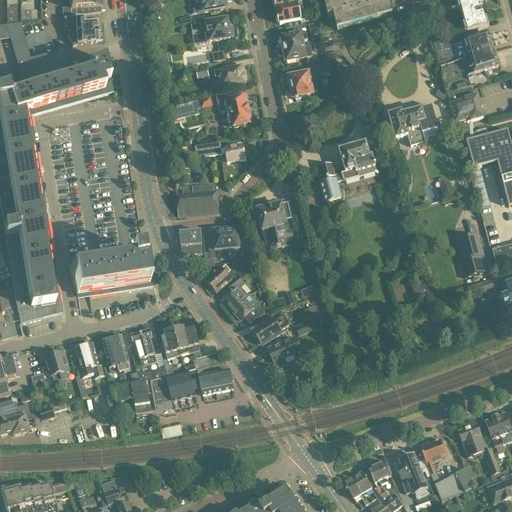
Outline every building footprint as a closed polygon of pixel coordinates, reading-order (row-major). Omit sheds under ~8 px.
[(20,25),(19,0),(5,0),(6,8),(7,27),(8,32),(21,28),(20,27),(20,25)] [(19,0),(20,25),(20,27),(24,26),(23,24),(40,22),(39,0),(19,0)] [(69,0),(70,18),(101,14),(100,9),(102,9),(101,0),(69,0)] [(195,8),(196,9),(191,10),(192,15),(197,14),(197,15),(202,14),(203,14),(227,10),(226,3),(231,2),(230,0),(199,0),(201,7),(195,8)] [(273,3),(274,7),(276,8),(276,9),(297,5),(302,4),(301,0),(274,0),(275,0),(274,0),(274,1),(273,3)] [(360,0),(361,1),(326,11),(328,18),(333,16),(337,30),(392,15),(387,0),(360,0)] [(482,15),(481,11),(482,11),(478,0),(470,0),(459,3),(467,34),(477,32),(487,29),(487,28),(486,28),(483,16),(483,15),(482,15)] [(158,2),(151,4),(154,15),(161,13),(158,2)] [(299,15),(297,5),(276,9),(278,18),(277,18),(276,20),(277,25),(277,24),(279,25),(279,26),(285,25),(300,22),(306,21),(305,14),(299,15)] [(192,23),(190,17),(179,20),(181,26),(192,23)] [(67,36),(68,37),(72,47),(75,47),(95,45),(97,43),(97,42),(102,42),(101,33),(96,33),(96,27),(93,25),(83,26),(82,20),(76,20),(75,20),(69,20),(69,18),(62,19),(63,30),(67,30),(67,36)] [(199,46),(233,40),(237,39),(236,29),(231,30),(228,30),(227,21),(206,25),(196,26),(199,46)] [(300,22),(285,25),(286,31),(301,28),(300,22)] [(311,37),(321,34),(318,23),(308,26),(311,37)] [(21,28),(8,32),(9,40),(14,56),(28,52),(21,28)] [(301,34),(281,38),(286,63),(306,59),(310,58),(309,49),(311,49),(309,41),(308,41),(306,34),(301,35),(301,34)] [(493,55),(491,48),(492,47),(488,35),(464,43),(449,47),(447,40),(433,44),(441,71),(470,62),(493,55)] [(54,53),(58,65),(66,63),(62,50),(54,53)] [(28,52),(14,56),(21,81),(35,77),(30,60),(28,52)] [(7,254),(9,266),(11,279),(13,290),(15,307),(16,308),(18,319),(31,315),(33,323),(61,316),(56,280),(29,120),(113,96),(109,77),(107,70),(108,70),(108,69),(106,69),(103,60),(68,70),(66,63),(58,65),(54,53),(30,60),(35,77),(21,81),(23,87),(22,88),(21,86),(0,91),(0,127),(14,213),(16,227),(3,229),(7,254)] [(225,62),(223,53),(212,55),(213,63),(225,62)] [(337,53),(326,55),(327,61),(338,58),(337,53)] [(494,57),(493,55),(470,62),(475,80),(477,81),(482,80),(484,78),(486,79),(497,75),(499,72),(498,69),(495,57),(494,57)] [(170,78),(169,71),(167,57),(157,58),(160,80),(170,78)] [(218,72),(214,73),(215,80),(219,79),(221,89),(245,85),(243,76),(241,67),(218,72)] [(209,78),(207,70),(196,72),(197,80),(209,78)] [(293,99),(295,102),(300,101),(301,98),(302,98),(302,97),(313,95),(312,91),(317,90),(315,83),(319,82),(317,74),(309,75),(308,73),(288,77),(289,80),(287,82),(288,85),(290,86),(292,100),(293,99)] [(446,96),(449,105),(454,125),(466,122),(467,124),(483,119),(477,97),(472,99),(470,90),(446,96)] [(447,97),(438,92),(435,97),(443,102),(447,97)] [(218,103),(220,113),(226,112),(229,129),(252,125),(247,97),(225,102),(218,103)] [(173,115),(174,121),(200,115),(199,110),(213,106),(211,99),(167,110),(168,116),(173,115)] [(401,113),(389,117),(391,125),(393,133),(396,141),(407,137),(411,149),(425,144),(423,135),(438,130),(431,108),(421,111),(402,116),(401,113)] [(143,252),(120,117),(52,129),(47,136),(70,271),(132,261),(130,254),(141,252),(143,252)] [(487,136),(486,130),(476,133),(478,138),(487,136)] [(511,147),(511,148),(507,132),(466,143),(473,168),(481,166),(480,163),(489,160),(490,164),(499,161),(507,190),(511,209),(511,208),(511,147)] [(196,160),(214,157),(222,156),(220,144),(194,148),(196,160)] [(334,181),(342,179),(343,181),(345,183),(359,178),(374,174),(375,172),(375,169),(372,158),(370,151),(368,151),(365,144),(339,152),(345,173),(341,175),(335,176),(332,165),(319,168),(322,181),(319,181),(325,203),(339,199),(334,181)] [(224,150),(227,164),(245,161),(242,147),(235,148),(235,145),(230,146),(231,149),(224,150)] [(192,154),(189,152),(183,153),(181,156),(181,159),(184,161),(190,161),(192,158),(192,154)] [(178,179),(191,178),(191,171),(190,163),(177,164),(177,172),(178,179)] [(444,177),(436,179),(439,198),(448,196),(444,177)] [(177,218),(218,214),(216,186),(182,189),(183,196),(176,197),(177,218)] [(314,205),(322,203),(317,186),(310,189),(314,205)] [(263,232),(268,252),(291,246),(285,222),(290,220),(287,205),(281,207),(281,206),(258,211),(263,232)] [(321,211),(308,214),(313,232),(325,229),(321,211)] [(497,221),(484,224),(488,241),(501,238),(497,221)] [(237,230),(225,231),(227,251),(239,250),(237,230)] [(227,251),(225,231),(213,232),(214,245),(209,248),(206,256),(210,259),(213,260),(216,259),(215,252),(227,251)] [(181,249),(182,258),(203,256),(202,247),(201,233),(179,235),(181,249)] [(495,273),(485,237),(466,243),(471,262),(467,263),(471,279),(495,273)] [(250,245),(244,247),(247,258),(253,257),(250,245)] [(511,246),(492,252),(497,272),(511,267),(511,246)] [(85,300),(89,299),(152,289),(147,259),(142,260),(141,252),(130,254),(132,261),(72,271),(73,279),(74,279),(77,301),(85,300)] [(0,269),(9,266),(7,254),(0,256),(0,269)] [(210,259),(206,256),(205,255),(205,269),(214,268),(213,260),(210,259)] [(9,266),(0,269),(0,282),(11,279),(9,266)] [(231,281),(227,276),(231,272),(225,266),(221,270),(221,269),(210,278),(211,279),(206,283),(216,294),(231,281)] [(0,294),(13,290),(11,279),(0,282),(0,294)] [(496,279),(476,286),(466,290),(470,301),(500,289),(496,279)] [(231,312),(248,297),(241,289),(245,286),(240,280),(231,287),(234,291),(222,302),(225,305),(224,305),(231,312)] [(511,283),(505,286),(509,296),(499,299),(500,303),(499,303),(502,315),(508,313),(510,319),(511,318),(511,283)] [(299,290),(302,299),(318,293),(315,284),(299,290)] [(15,307),(13,290),(0,294),(0,310),(0,313),(4,312),(16,308),(15,307)] [(283,299),(287,309),(295,305),(291,295),(282,298),(283,299)] [(312,300),(315,306),(325,302),(322,295),(312,300)] [(248,297),(231,312),(237,319),(240,322),(244,319),(250,326),(257,319),(258,320),(265,314),(257,306),(257,307),(248,297)] [(0,342),(16,339),(13,324),(19,322),(18,319),(16,308),(4,312),(7,324),(0,325),(0,342)] [(20,326),(33,323),(31,315),(18,319),(19,322),(20,326)] [(257,340),(287,321),(284,316),(274,323),(272,320),(253,332),(253,333),(253,335),(255,338),(257,339),(257,340)] [(294,328),(299,338),(318,330),(314,320),(294,328)] [(287,321),(257,340),(258,341),(258,342),(260,346),(261,346),(262,347),(282,335),(280,333),(290,326),(287,321)] [(183,330),(177,332),(184,356),(189,355),(189,356),(193,355),(194,358),(201,356),(200,353),(194,330),(184,332),(183,330)] [(149,331),(140,334),(149,367),(157,364),(155,357),(151,340),(152,340),(149,331)] [(324,339),(329,338),(326,331),(319,333),(321,338),(324,339)] [(181,358),(181,357),(184,356),(177,332),(165,335),(166,338),(162,339),(167,360),(168,362),(181,358)] [(149,367),(140,334),(131,337),(133,345),(134,345),(139,362),(140,362),(142,369),(149,367)] [(112,341),(121,374),(129,372),(127,365),(129,365),(122,338),(112,341)] [(300,352),(295,339),(267,351),(273,365),(276,371),(287,366),(285,359),(300,352)] [(121,374),(112,341),(102,344),(109,370),(112,370),(113,376),(119,374),(119,375),(121,374)] [(93,345),(84,348),(91,371),(92,370),(95,380),(104,378),(102,371),(101,371),(93,345)] [(91,371),(84,348),(75,350),(82,373),(91,371)] [(64,353),(54,356),(61,381),(65,380),(68,379),(66,373),(69,372),(64,353)] [(0,399),(11,397),(8,384),(7,381),(20,378),(14,355),(1,359),(1,358),(0,358),(0,399)] [(61,381),(54,356),(44,359),(47,368),(42,370),(43,375),(46,386),(54,384),(61,381)] [(197,371),(198,371),(211,368),(208,357),(193,361),(194,365),(184,367),(186,374),(189,373),(193,372),(197,371)] [(168,362),(167,360),(163,362),(164,367),(167,379),(168,378),(174,377),(171,367),(170,367),(168,362)] [(158,371),(151,373),(153,381),(158,381),(166,379),(167,379),(164,367),(158,369),(158,371)] [(172,403),(172,404),(195,398),(193,393),(201,391),(202,397),(233,391),(229,371),(199,377),(197,371),(193,372),(189,373),(186,374),(174,377),(168,378),(167,379),(166,379),(172,403)] [(143,373),(137,375),(139,384),(150,382),(151,382),(153,381),(151,373),(143,375),(143,373)] [(139,384),(137,375),(137,374),(130,376),(133,386),(139,384)] [(46,386),(43,375),(31,378),(34,390),(46,387),(46,386)] [(81,377),(75,379),(82,400),(88,398),(81,377)] [(172,403),(166,379),(158,381),(163,405),(172,403)] [(158,381),(153,381),(151,382),(153,394),(155,408),(163,405),(158,381)] [(109,382),(102,383),(105,394),(112,393),(109,382)] [(110,384),(111,390),(120,388),(118,382),(110,384)] [(133,386),(131,386),(134,399),(136,416),(151,414),(148,395),(153,394),(151,382),(150,382),(139,384),(133,386)] [(134,399),(131,386),(112,392),(115,405),(134,399)] [(20,395),(22,404),(34,401),(31,392),(20,395)] [(0,414),(28,408),(28,406),(17,408),(16,404),(12,405),(11,401),(0,403),(0,414)] [(73,406),(75,413),(82,411),(80,404),(73,406)] [(28,408),(0,414),(0,426),(39,416),(39,413),(30,415),(28,408)] [(52,409),(39,413),(39,416),(40,418),(42,423),(55,419),(52,409)] [(511,443),(511,432),(505,415),(493,420),(500,439),(500,438),(501,441),(499,441),(501,446),(503,446),(503,447),(511,443)] [(40,418),(39,416),(0,426),(0,437),(12,434),(13,437),(29,433),(29,431),(37,429),(34,420),(40,418)] [(500,439),(493,420),(485,423),(494,449),(501,446),(499,441),(501,441),(500,438),(500,439)] [(160,428),(162,438),(181,435),(179,425),(160,428)] [(500,474),(491,450),(487,452),(477,426),(458,434),(468,460),(483,453),(493,477),(500,474)] [(431,477),(435,487),(441,504),(465,495),(474,489),(471,482),(465,471),(441,484),(437,474),(436,474),(432,465),(441,461),(440,459),(446,457),(440,441),(420,449),(427,468),(431,477)] [(427,490),(414,456),(398,462),(399,463),(393,465),(398,476),(399,475),(403,484),(401,485),(406,496),(411,494),(412,496),(414,495),(417,501),(428,496),(425,491),(427,490)] [(368,470),(375,485),(380,483),(382,487),(387,485),(386,481),(391,479),(385,463),(368,470)] [(427,479),(431,477),(427,468),(420,471),(421,474),(424,473),(427,479)] [(469,469),(465,471),(471,482),(476,479),(470,468),(469,469)] [(362,473),(353,478),(363,496),(372,491),(362,473)] [(493,477),(491,478),(493,483),(502,479),(502,478),(500,474),(493,477)] [(511,474),(509,475),(502,478),(502,479),(504,483),(501,484),(508,502),(511,499),(511,474)] [(363,496),(353,478),(344,483),(344,482),(341,484),(346,493),(348,492),(354,501),(363,496)] [(504,483),(502,479),(493,483),(485,486),(487,490),(493,507),(508,502),(501,484),(504,483)] [(120,500),(114,482),(101,487),(104,495),(108,507),(117,504),(119,511),(131,511),(126,498),(120,500)] [(80,503),(82,509),(89,507),(86,500),(85,497),(83,490),(82,490),(80,484),(73,486),(75,492),(76,492),(78,499),(79,499),(81,502),(80,503)] [(52,488),(53,494),(61,492),(61,494),(68,492),(67,485),(61,485),(52,488)] [(53,494),(52,488),(51,486),(42,489),(45,499),(53,496),(53,497),(54,496),(53,494)] [(41,487),(32,490),(35,501),(45,499),(42,489),(41,487)] [(386,492),(382,495),(376,499),(380,505),(370,511),(395,511),(402,507),(399,503),(400,502),(398,494),(395,487),(386,492)] [(35,501),(32,490),(31,488),(22,491),(21,489),(2,491),(6,511),(37,511),(36,506),(35,501)] [(376,499),(382,495),(378,488),(372,493),(376,499)] [(261,501),(246,511),(301,511),(286,489),(269,500),(268,498),(262,502),(261,501)] [(108,507),(104,495),(96,498),(98,503),(101,502),(103,509),(101,510),(96,511),(107,511),(106,508),(108,507)] [(415,508),(416,511),(419,511),(431,507),(429,502),(415,508)]
